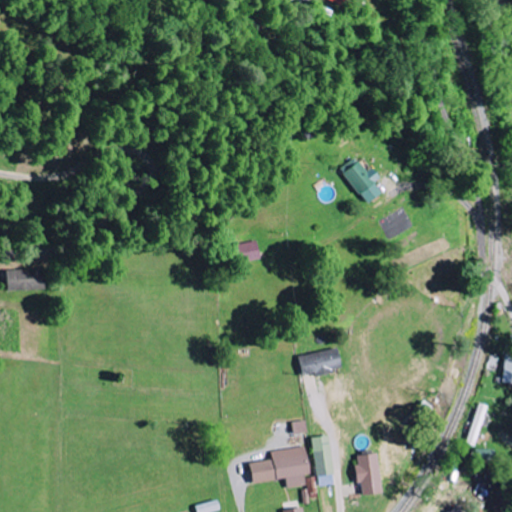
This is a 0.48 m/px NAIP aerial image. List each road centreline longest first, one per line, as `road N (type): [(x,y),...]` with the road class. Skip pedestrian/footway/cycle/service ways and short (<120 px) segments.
road 1 (residential): [(0,251),(79,243),(148,185),(150,170),(120,153),(55,176),(0,172)]
road 2 (residential): [(481,221),(405,0)]
